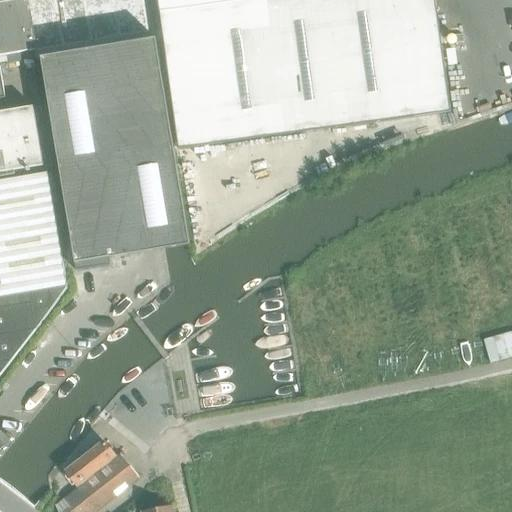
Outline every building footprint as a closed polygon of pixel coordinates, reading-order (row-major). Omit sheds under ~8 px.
[(25,0),(0,4),(0,19),(6,56),(34,51),(25,0)] [(26,0),(35,51),(62,46),(54,0),(26,0)] [(54,0),(62,46),(91,42),(83,0),(54,0)] [(83,0),(91,42),(119,37),(113,0),(83,0)] [(113,0),(119,37),(148,32),(143,0),(113,0)] [(252,0),(159,13),(178,151),(445,114),(450,113),(441,51),(434,0),(252,0)] [(156,39),(42,58),(78,273),(112,267),(110,259),(190,245),(156,39)] [(35,109),(0,114),(0,153),(4,153),(7,173),(45,166),(35,109)] [(0,223),(3,223),(55,214),(48,174),(0,182),(0,223)] [(0,299),(68,288),(55,214),(3,223),(0,223),(0,299)] [(0,336),(37,331),(68,288),(0,299),(0,336)] [(37,331),(0,336),(0,364),(13,362),(37,331)] [(0,378),(13,362),(0,364),(0,378)] [(96,511),(138,479),(120,456),(115,460),(102,444),(64,474),(77,491),(56,508),(57,511),(96,511)]
